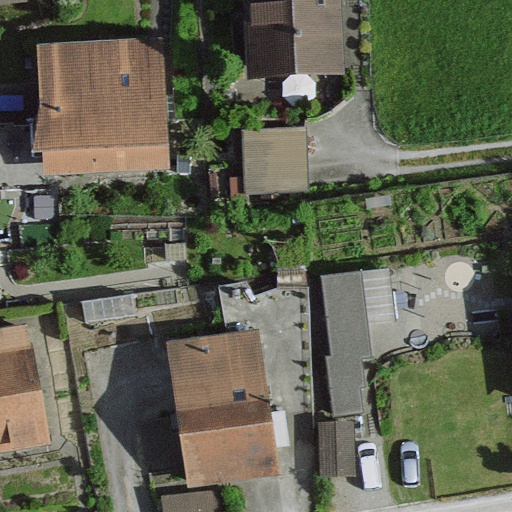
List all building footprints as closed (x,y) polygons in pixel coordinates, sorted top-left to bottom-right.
[(242,0),(248,84),(344,77),(338,0),(242,0)] [(163,44),(38,56),(52,187),(176,175),(163,44)] [(249,173),(304,171),(302,115),(247,117),(249,173)] [(375,375),(372,304),(397,303),(395,248),(326,251),(330,377),(375,375)] [(30,333),(0,339),(0,454),(52,444),(30,333)] [(257,338),(169,354),(194,490),(282,474),(257,338)]
